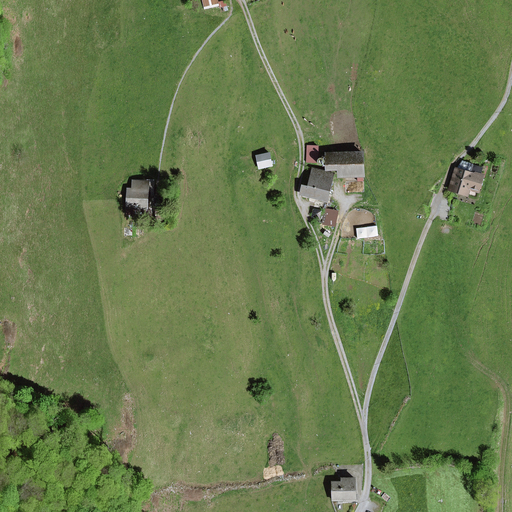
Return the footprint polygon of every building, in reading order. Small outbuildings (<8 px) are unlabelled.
[(340,169),(340,176),(364,175),(363,154),(318,155),(317,147),(307,147),(307,162),(318,162),(319,164),(322,165),(324,165),(325,163),(328,163),(328,170),(340,169)] [(257,157),(259,167),(272,164),(270,155),(257,157)] [(468,196),(470,189),(479,192),(484,176),(480,175),(482,169),(467,164),(465,171),(456,168),(449,190),(468,196)] [(301,194),(327,201),(334,174),(313,169),(308,187),(303,186),(301,194)] [(147,196),(154,196),(155,180),(146,180),(146,183),(147,183),(147,196)] [(147,196),(147,183),(146,183),(135,182),(134,190),(128,190),(128,207),(146,208),(147,196)] [(409,199),(427,206),(432,192),(415,185),(409,199)] [(165,219),(164,203),(155,204),(156,220),(165,219)] [(323,224),(336,228),(341,211),(328,207),(323,224)] [(360,238),(381,235),(380,225),(359,228),(360,238)] [(355,478),(342,479),(342,483),(332,483),(333,500),(355,500),(355,478)]
